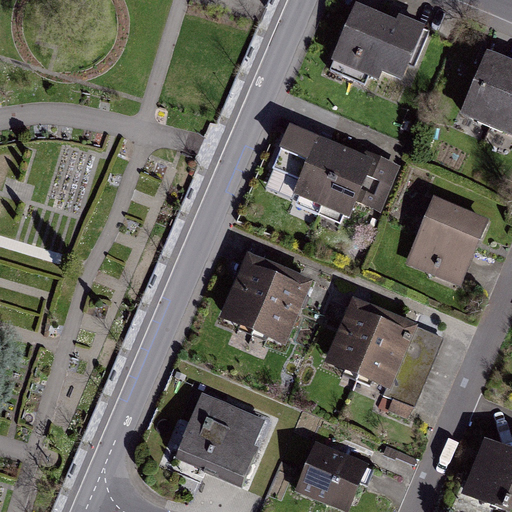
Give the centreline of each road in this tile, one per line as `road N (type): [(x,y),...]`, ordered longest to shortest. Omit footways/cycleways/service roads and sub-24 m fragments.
road 1 (residential): [(89,503),(304,0)]
road 2 (residential): [(421,511),(511,292)]
